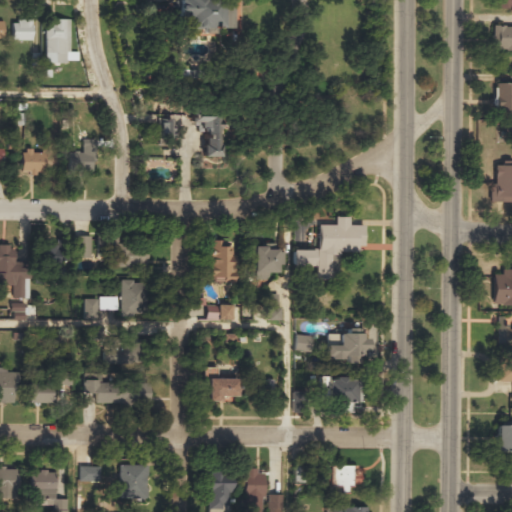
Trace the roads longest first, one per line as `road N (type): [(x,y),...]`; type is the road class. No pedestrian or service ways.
road 1 (secondary): [(407,0),(403,511)]
road 2 (secondary): [(452,511),(455,0)]
road 3 (residential): [(453,436),(0,433)]
road 4 (residential): [(408,136),(280,200),(185,209),(0,208)]
road 5 (residential): [(185,209),(182,511)]
road 6 (residential): [(92,0),(123,132),(126,209)]
road 7 (residential): [(303,0),(280,86),(280,200)]
